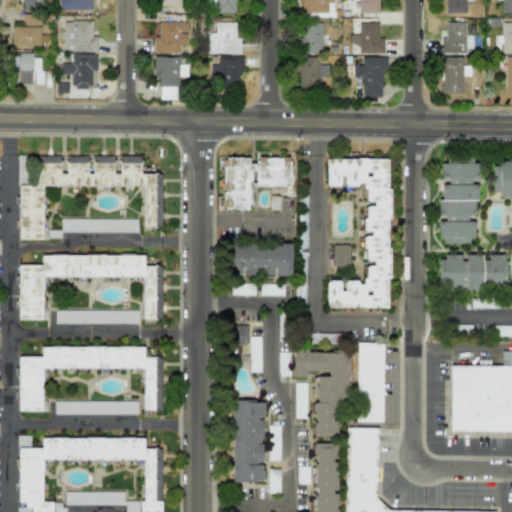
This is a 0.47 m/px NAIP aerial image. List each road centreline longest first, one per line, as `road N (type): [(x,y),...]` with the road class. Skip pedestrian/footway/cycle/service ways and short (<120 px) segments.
road 1 (tertiary): [(0,121),(511,128)]
road 2 (residential): [(200,511),(200,124)]
road 3 (residential): [(419,460),(411,425),(414,127)]
road 4 (residential): [(414,127),(414,0)]
road 5 (residential): [(271,125),(270,0)]
road 6 (residential): [(127,123),(127,0)]
